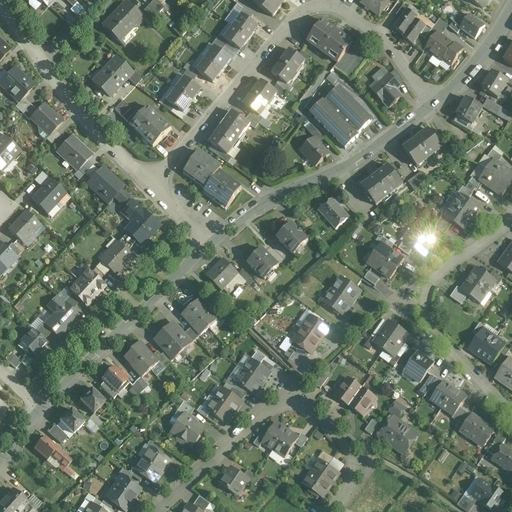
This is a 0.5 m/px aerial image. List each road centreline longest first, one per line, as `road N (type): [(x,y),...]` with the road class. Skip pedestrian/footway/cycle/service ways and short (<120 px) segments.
road 1 (residential): [(432,99),(397,53),(360,24),(328,6),(305,7),(152,185)]
road 2 (residential): [(511,211),(424,286),(415,306),(511,416)]
road 3 (residential): [(210,245),(279,195),(372,148),(432,99)]
road 4 (residential): [(41,405),(210,245)]
road 5 (residential): [(330,511),(353,475),(354,442),(308,396),(292,391),(270,400)]
road 6 (residential): [(270,400),(152,511)]
road 7 (residential): [(152,185),(88,123),(46,64)]
